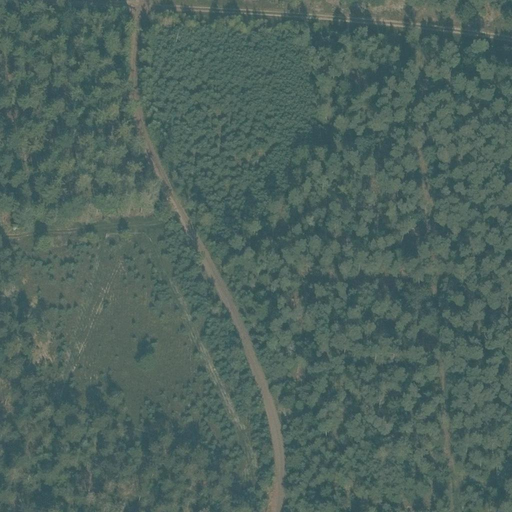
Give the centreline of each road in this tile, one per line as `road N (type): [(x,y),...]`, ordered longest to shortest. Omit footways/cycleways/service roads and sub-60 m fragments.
road 1 (track): [(275,511),(276,424),(209,265),(138,128),(144,0)]
road 2 (track): [(511,40),(39,0)]
